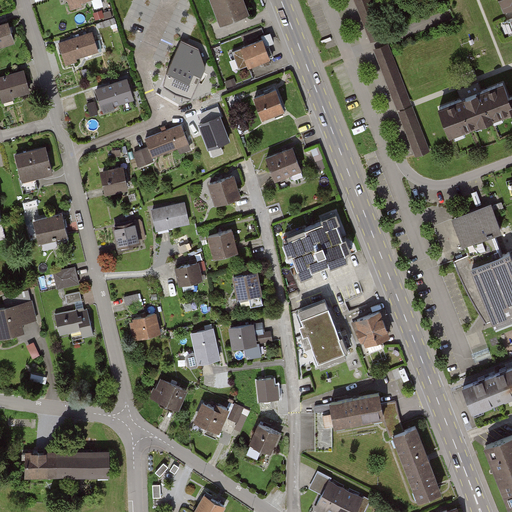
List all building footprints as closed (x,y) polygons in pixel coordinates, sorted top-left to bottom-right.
[(211,0),(220,21),(221,20),(246,10),(242,0),(211,0)] [(373,0),(354,0),(371,41),(388,34),(373,0)] [(511,0),(502,0),(511,25),(511,0)] [(111,7),(97,12),(99,19),(113,14),(111,7)] [(0,45),(15,41),(9,20),(0,22),(0,45)] [(98,50),(91,30),(58,41),(65,64),(76,61),(75,58),(98,50)] [(176,95),(191,100),(205,70),(198,48),(181,40),(178,47),(171,62),(164,86),(176,95)] [(262,41),(233,53),(240,69),(253,64),(269,58),(262,41)] [(388,43),(374,49),(396,107),(411,101),(388,43)] [(23,68),(0,75),(0,93),(3,102),(31,93),(23,68)] [(132,98),(126,79),(97,88),(103,107),(132,98)] [(511,101),(510,95),(504,82),(442,105),(452,133),(511,109),(511,101)] [(267,95),(255,100),(262,121),(284,113),(276,92),(267,95)] [(218,107),(199,115),(201,119),(203,125),(220,118),(222,117),(218,107)] [(414,108),(399,113),(417,159),(431,153),(414,108)] [(229,142),(220,118),(203,125),(200,126),(208,150),(229,142)] [(181,123),(145,137),(148,146),(153,157),(178,147),(180,153),(191,148),(181,123)] [(148,146),(133,152),(139,166),(154,161),(153,157),(148,146)] [(47,147),(14,155),(24,194),(38,191),(37,185),(36,180),(54,176),(47,147)] [(292,150),(269,159),(274,173),(276,179),(300,170),(292,150)] [(126,189),(121,166),(100,170),(106,194),(126,189)] [(236,190),(231,176),(209,183),(216,205),(239,198),(236,190)] [(184,203),(152,210),(156,232),(189,225),(184,203)] [(491,204),(453,218),(463,244),(464,244),(468,254),(463,256),(455,260),(454,259),(453,260),(461,279),(472,299),(478,309),(486,322),(487,321),(492,318),(494,323),(495,326),(511,318),(511,259),(509,252),(503,255),(494,232),(501,230),(491,204)] [(62,212),(33,219),(39,242),(68,236),(62,212)] [(343,238),(337,223),(339,222),(336,214),(322,219),(323,222),(306,229),(307,231),(289,238),(295,253),(292,254),(298,269),(310,264),(312,270),(330,263),(329,260),(352,252),(346,237),(343,238)] [(113,224),(118,245),(138,240),(133,219),(113,224)] [(208,234),(213,257),(237,252),(236,246),(232,229),(220,231),(208,234)] [(174,268),(179,286),(203,280),(200,271),(206,270),(203,260),(174,268)] [(75,265),(53,271),(58,289),(80,283),(75,265)] [(234,276),(238,299),(249,297),(251,308),(263,306),(256,272),(234,276)] [(5,306),(32,301),(30,290),(3,295),(5,306)] [(124,296),(126,305),(141,301),(139,293),(124,296)] [(5,306),(0,307),(0,337),(25,332),(24,323),(37,320),(33,300),(32,301),(5,306)] [(325,304),(298,315),(303,328),(300,330),(304,340),(308,338),(319,366),(346,355),(325,304)] [(87,306),(54,313),(58,333),(79,329),(81,337),(93,334),(87,306)] [(380,312),(355,322),(364,346),(389,337),(380,312)] [(130,323),(134,340),(160,333),(155,313),(132,318),(133,322),(130,323)] [(253,324),(232,328),(235,350),(245,349),(247,360),(262,358),(260,345),(257,346),(253,324)] [(206,363),(220,360),(214,328),(194,332),(200,364),(206,363)] [(271,340),(270,331),(259,332),(260,341),(271,340)] [(511,367),(493,375),(463,388),(474,414),(511,398),(511,367)] [(258,379),(260,402),(279,400),(278,388),(274,388),(273,377),(258,379)] [(182,389),(159,379),(151,396),(174,407),(182,389)] [(335,430),(384,421),(379,394),(330,403),(335,427),(335,430)] [(212,408),(201,402),(192,419),(216,431),(228,408),(215,402),(212,408)] [(233,403),(227,418),(235,422),(233,428),(239,430),(245,416),(239,414),(242,406),(233,403)] [(335,427),(330,403),(315,406),(315,433),(316,452),(333,452),(332,428),(335,427)] [(282,433),(258,424),(249,447),(270,455),(274,446),(277,447),(282,433)] [(414,427),(389,436),(415,502),(440,492),(414,427)] [(511,435),(483,447),(507,507),(511,505),(511,435)] [(107,451),(23,452),(23,477),(107,476),(107,451)] [(166,463),(158,473),(162,476),(170,467),(166,463)] [(324,496),(332,480),(317,473),(314,480),(309,489),(324,496)] [(364,511),(371,499),(332,480),(324,496),(317,509),(323,511),(364,511)] [(221,511),(225,506),(203,493),(191,511),(221,511)]
